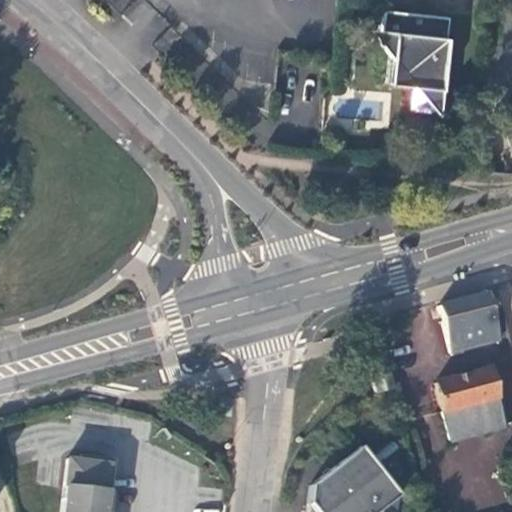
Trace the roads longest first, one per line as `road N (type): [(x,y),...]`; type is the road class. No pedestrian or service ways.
road 1 (secondary): [(341,281),(173,134)]
road 2 (residential): [(272,301),(253,511)]
road 3 (secondary): [(198,318),(0,370)]
road 4 (secondary): [(30,0),(173,134)]
road 5 (secondary): [(173,134),(216,222),(198,318)]
road 6 (secondary): [(511,233),(341,281)]
